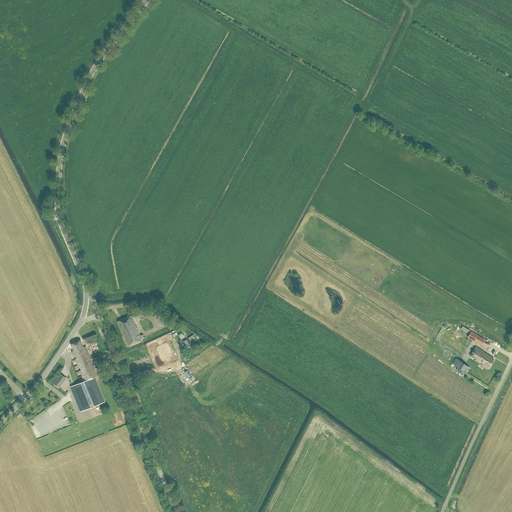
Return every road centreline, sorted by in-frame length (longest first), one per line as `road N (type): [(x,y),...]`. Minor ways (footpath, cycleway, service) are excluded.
road 1 (tertiary): [(85,283),(57,212),(62,144),(92,71),(146,0)]
road 2 (unclassified): [(177,511),(99,315)]
road 3 (unclassified): [(441,511),(511,360)]
road 4 (tertiary): [(0,422),(81,322)]
